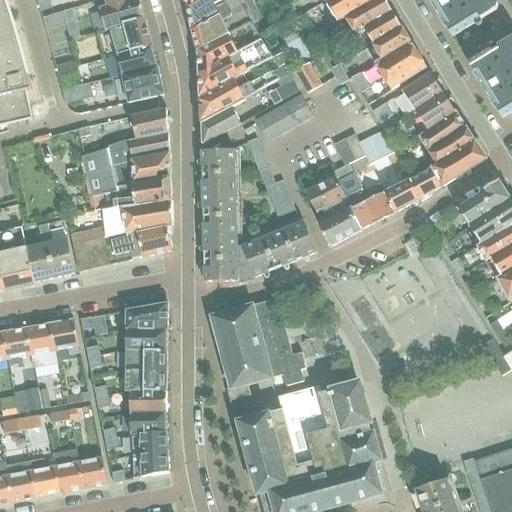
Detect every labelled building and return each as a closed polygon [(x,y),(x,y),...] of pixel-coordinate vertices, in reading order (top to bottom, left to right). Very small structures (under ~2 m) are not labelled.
[(37,0),(42,11),(48,9),(53,7),(50,0),(37,0)] [(131,0),(128,1),(128,0),(127,0),(106,0),(108,6),(100,9),(106,30),(111,29),(146,19),(140,0),(131,0)] [(198,0),(189,7),(193,31),(220,17),(214,5),(222,0),(198,0)] [(198,51),(230,34),(262,17),(253,0),(222,0),(214,5),(220,17),(193,31),(198,51)] [(338,20),(346,16),(373,0),(328,0),(326,1),(338,20)] [(373,0),(346,16),(357,35),(366,30),(394,14),(385,0),(373,0)] [(430,0),(453,36),(497,9),(499,3),(496,0),(430,0)] [(0,125),(32,118),(26,91),(33,90),(29,74),(21,44),(20,43),(14,45),(12,35),(10,31),(9,31),(7,26),(8,26),(7,24),(5,18),(6,18),(5,16),(2,6),(1,1),(0,1),(0,125)] [(47,29),(68,22),(65,11),(44,17),(47,29)] [(394,14),(366,30),(374,44),(403,29),(394,14)] [(118,56),(151,47),(154,47),(146,19),(111,29),(118,56)] [(374,44),(384,60),(412,42),(403,29),(374,44)] [(230,34),(198,51),(200,98),(234,79),(272,57),(261,39),(240,51),(230,34)] [(511,37),(470,63),(503,117),(511,111),(511,37)] [(384,60),(377,64),(393,90),(428,68),(412,42),(384,60)] [(123,75),(156,66),(158,65),(154,47),(151,47),(118,56),(123,75)] [(284,75),(294,69),(284,50),(273,56),(284,75)] [(70,74),(79,71),(77,60),(67,63),(70,74)] [(309,93),(323,85),(309,62),(295,70),(309,93)] [(60,76),(70,74),(67,63),(57,65),(60,76)] [(338,64),(331,68),(336,77),(343,73),(338,64)] [(130,103),(165,95),(158,65),(156,66),(123,75),(130,103)] [(243,99),(279,78),(274,69),(240,88),(234,79),(200,98),(202,123),(231,107),(244,100),(243,99)] [(357,86),(366,80),(361,72),(352,77),(357,86)] [(417,111),(445,93),(432,74),(404,92),(417,111)] [(275,105),(301,90),(294,79),(269,93),(275,105)] [(366,80),(357,86),(362,93),(371,88),(366,80)] [(66,103),(94,97),(90,83),(63,89),(66,103)] [(417,111),(429,131),(457,113),(445,93),(417,111)] [(293,105),(303,123),(313,116),(304,99),(293,105)] [(292,129),(303,123),(293,105),(282,111),(292,129)] [(231,107),(202,123),(203,145),(242,124),(231,107)] [(137,139),(169,132),(167,108),(132,116),(137,139)] [(281,135),(292,129),(282,111),(271,117),(281,135)] [(429,150),(466,127),(457,113),(429,131),(420,137),(429,150)] [(269,141),(281,135),(271,117),(259,124),(269,141)] [(386,130),(395,124),(390,117),(381,123),(386,130)] [(395,124),(386,130),(391,137),(400,132),(395,124)] [(82,138),(92,136),(90,126),(80,129),(82,138)] [(429,150),(439,165),(476,142),(466,127),(429,150)] [(111,149),(115,168),(134,161),(171,154),(169,132),(137,139),(128,141),(110,147),(111,149)] [(371,138),(382,159),(394,153),(381,133),(371,138)] [(367,156),(361,143),(356,134),(346,139),(356,161),(367,156)] [(252,150),(262,146),(258,138),(248,142),(252,150)] [(371,164),(382,159),(371,138),(361,143),(367,156),(371,164)] [(346,139),(335,145),(345,166),(349,164),(356,161),(346,139)] [(439,165),(434,168),(444,186),(487,159),(476,142),(439,165)] [(255,158),(265,153),(262,146),(252,150),(255,158)] [(106,195),(120,192),(119,187),(115,168),(111,149),(86,156),(98,208),(104,208),(105,238),(173,225),(172,201),(123,206),(116,207),(109,207),(106,195)] [(239,247),(238,237),(236,149),(202,150),(206,282),(239,281),(256,277),(318,252),(305,222),(243,247),(239,247)] [(265,153),(255,158),(258,165),(268,161),(265,153)] [(115,168),(119,187),(135,184),(171,178),(171,154),(134,161),(115,168)] [(261,172),(271,168),(268,161),(258,165),(261,172)] [(347,178),(354,174),(349,164),(345,166),(342,168),(347,178)] [(264,180),(274,176),(271,168),(261,172),(264,180)] [(339,182),(347,178),(342,168),(334,172),(337,178),(339,182)] [(444,186),(434,168),(402,184),(386,192),(397,213),(421,200),(444,186)] [(274,176),(264,180),(267,187),(276,184),(277,183),(274,176)] [(116,207),(123,206),(172,201),(171,178),(135,184),(135,197),(115,199),(116,207)] [(339,182),(337,178),(308,193),(318,213),(323,223),(320,225),(331,248),(364,230),(353,208),(339,182)] [(276,184),(279,191),(287,187),(284,180),(277,183),(276,184)] [(470,226),(511,201),(508,195),(500,182),(458,209),(470,226)] [(270,195),(279,191),(276,184),(267,187),(270,195)] [(279,191),(282,198),(290,195),(287,187),(279,191)] [(273,202),(282,198),(279,191),(270,195),(273,202)] [(397,213),(386,192),(366,201),(377,223),(397,213)] [(282,198),(285,206),(293,202),(290,195),(282,198)] [(276,209),(285,206),(282,198),(273,202),(276,209)] [(364,230),(377,223),(366,201),(353,208),(364,230)] [(511,201),(470,226),(481,245),(511,226),(511,201)] [(288,214),(297,210),(293,202),(285,206),(288,214)] [(279,217),(288,214),(285,206),(276,209),(279,217)] [(39,226),(41,235),(51,233),(49,224),(39,226)] [(105,238),(111,265),(174,250),(173,225),(105,238)] [(491,259),(511,246),(511,226),(481,245),(478,247),(487,262),(491,259)] [(35,282),(27,248),(23,230),(0,235),(0,267),(5,290),(35,282)] [(441,245),(448,241),(441,230),(434,234),(441,245)] [(53,242),(51,233),(41,235),(43,244),(48,243),(56,278),(77,273),(69,239),(53,242)] [(95,240),(101,268),(111,265),(105,238),(95,240)] [(91,270),(101,268),(95,240),(84,243),(91,270)] [(448,241),(441,245),(448,256),(455,252),(448,241)] [(43,244),(27,248),(35,282),(56,278),(48,243),(43,244)] [(80,272),(91,270),(84,243),(74,245),(80,272)] [(511,246),(491,259),(502,278),(511,271),(511,246)] [(458,273),(465,269),(458,257),(451,262),(458,273)] [(511,300),(511,271),(502,278),(499,280),(510,302),(511,300)] [(472,295),(479,291),(472,280),(465,284),(472,295)] [(479,307),(486,302),(479,291),(472,295),(479,307)] [(292,356),(277,300),(212,317),(234,401),(253,396),(250,385),(284,376),(287,387),(305,382),(302,371),(306,370),(302,354),(292,356)] [(127,328),(169,330),(169,303),(128,311),(127,328)] [(84,330),(95,328),(93,318),(82,320),(84,330)] [(52,325),(57,351),(80,346),(76,320),(52,325)] [(498,336),(505,332),(498,321),(491,325),(498,336)] [(35,367),(59,363),(57,351),(52,325),(28,329),(33,355),(35,367)] [(127,328),(127,349),(168,350),(169,330),(127,328)] [(9,359),(33,355),(28,329),(4,333),(9,359)] [(511,343),(505,332),(498,336),(506,348),(511,343)] [(0,360),(9,359),(4,333),(0,333),(0,360)] [(503,376),(511,370),(511,368),(494,339),(484,345),(503,376)] [(89,358),(101,355),(99,345),(87,348),(89,358)] [(127,349),(127,370),(168,371),(168,350),(127,349)] [(91,367),(103,365),(101,355),(89,358),(91,367)] [(131,391),(168,392),(168,371),(127,370),(126,392),(131,392),(131,391)] [(107,385),(95,388),(97,397),(109,395),(107,385)] [(370,423),(360,385),(322,395),(320,387),(285,396),(288,410),(284,411),(299,466),(315,462),(329,509),(383,495),(375,464),(382,462),(375,434),(372,435),(369,424),(370,423)] [(39,386),(26,389),(30,410),(43,408),(40,390),(39,386)] [(48,388),(40,390),(43,408),(52,406),(48,388)] [(90,391),(65,396),(65,397),(66,403),(91,398),(90,391)] [(131,413),(168,412),(168,392),(131,391),(131,392),(131,413)] [(99,407),(111,405),(109,395),(97,397),(99,407)] [(56,405),(66,403),(65,397),(65,396),(55,397),(56,405)] [(18,405),(2,408),(3,415),(19,412),(18,405)] [(78,408),(70,409),(72,419),(80,417),(78,408)] [(52,423),(72,419),(70,409),(50,413),(52,423)] [(284,411),(284,410),(239,422),(259,495),(260,494),(271,491),(276,511),(318,511),(329,509),(315,462),(299,466),(284,411)] [(131,413),(132,435),(168,432),(168,412),(131,413)] [(39,415),(24,418),(26,428),(41,425),(39,415)] [(26,428),(24,418),(4,422),(6,434),(26,430),(26,428)] [(106,440),(117,437),(115,427),(104,430),(106,440)] [(133,455),(169,452),(168,432),(132,435),(133,455)] [(108,449),(119,447),(117,437),(106,440),(108,449)] [(61,494),(84,489),(79,463),(77,450),(54,454),(56,467),(61,494)] [(169,452),(133,455),(134,479),(171,472),(170,471),(169,452)] [(478,465),(476,461),(475,457),(465,460),(467,468),(478,465)] [(108,484),(103,458),(79,463),(84,489),(108,484)] [(45,469),(43,461),(32,463),(38,498),(61,494),(56,467),(45,469)] [(31,462),(7,466),(9,476),(14,503),(38,498),(32,463),(31,462)] [(470,477),(480,473),(478,465),(467,468),(470,477)] [(124,469),(113,471),(115,481),(126,479),(124,469)] [(511,511),(511,471),(483,481),(486,489),(488,497),(491,505),(493,511),(511,511)] [(473,485),(483,481),(480,473),(470,477),(473,485)] [(0,505),(14,503),(9,476),(0,478),(0,505)] [(424,510),(455,500),(448,479),(417,490),(424,510)] [(475,493),(486,489),(483,481),(473,485),(475,493)] [(478,501),(488,497),(486,489),(475,493),(478,501)] [(481,509),(491,505),(488,497),(478,501),(481,509)] [(424,511),(459,511),(455,500),(424,510),(424,511)]
